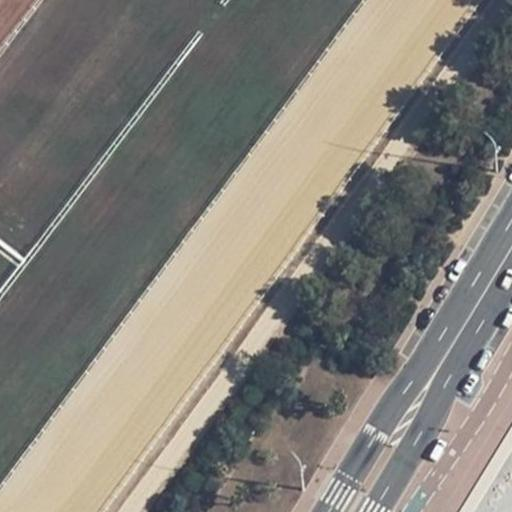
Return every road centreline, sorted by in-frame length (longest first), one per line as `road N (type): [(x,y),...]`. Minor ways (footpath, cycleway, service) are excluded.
road 1 (track): [(511,1),(134,511)]
road 2 (primary): [(511,209),(327,511)]
road 3 (primary): [(373,511),(511,283)]
